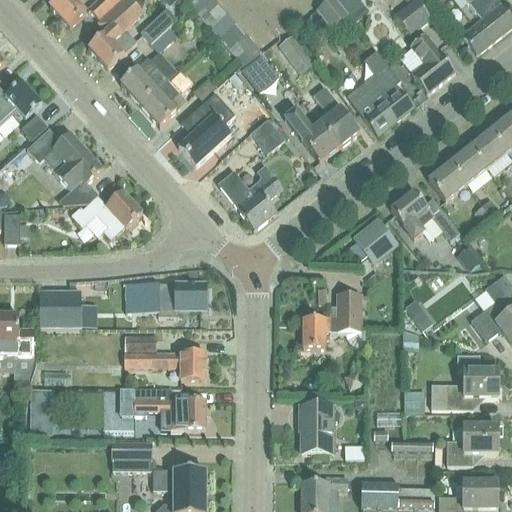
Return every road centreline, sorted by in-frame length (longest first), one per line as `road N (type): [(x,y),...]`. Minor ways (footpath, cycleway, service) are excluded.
road 1 (residential): [(256,272),(511,64)]
road 2 (residential): [(197,231),(0,14)]
road 3 (residential): [(253,511),(256,272)]
road 4 (residential): [(0,278),(100,278),(169,260),(197,231)]
